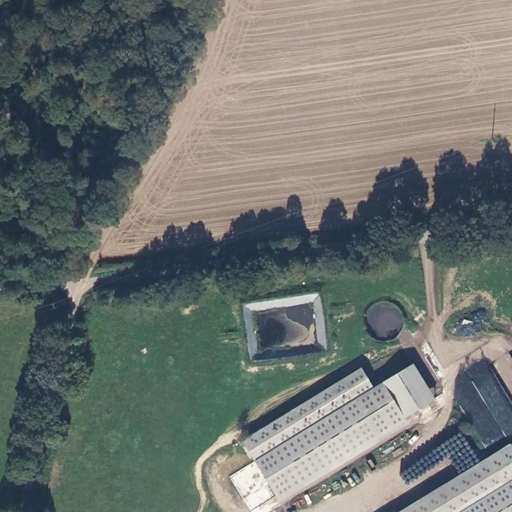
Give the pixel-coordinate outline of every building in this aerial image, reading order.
[(306,294),(257,303),(259,310),(307,301),(306,294)] [(320,316),(317,316),(316,349),(324,349),(326,322),(320,321),(320,316)] [(447,379),(487,450),(511,435),(511,404),(486,358),(447,379)] [(415,364),(376,388),(363,368),(245,442),(279,498),(437,399),(415,364)] [(511,511),(511,445),(510,442),(400,511),(511,511)]
